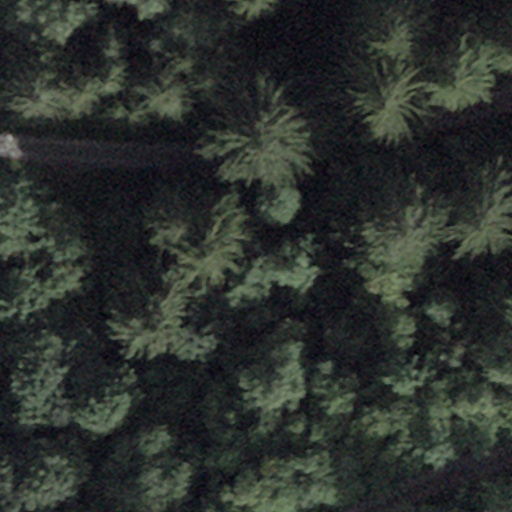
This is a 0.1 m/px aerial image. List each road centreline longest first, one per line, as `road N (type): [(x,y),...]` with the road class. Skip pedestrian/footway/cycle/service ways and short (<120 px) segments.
road 1 (track): [(0,150),(216,153),(511,95)]
road 2 (track): [(511,458),(388,511)]
